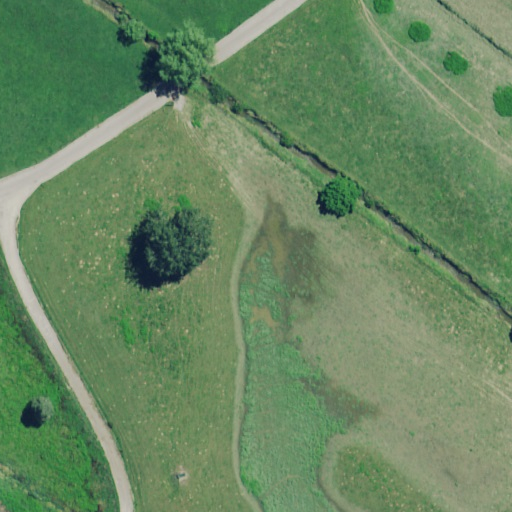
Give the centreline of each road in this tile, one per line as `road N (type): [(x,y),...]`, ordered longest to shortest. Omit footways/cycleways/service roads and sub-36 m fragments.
road 1 (track): [(290,0),(58,164),(0,195)]
road 2 (track): [(0,212),(40,321),(109,443),(127,511)]
